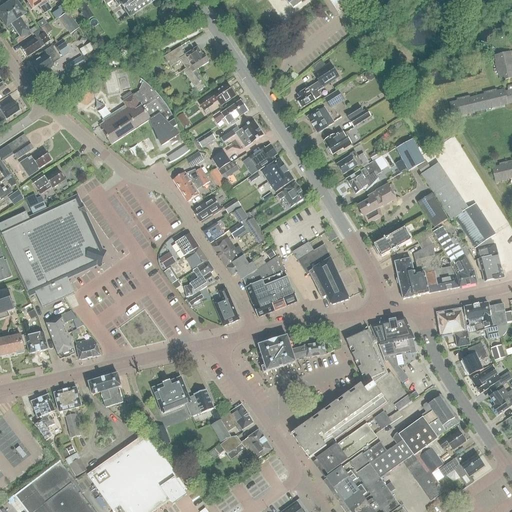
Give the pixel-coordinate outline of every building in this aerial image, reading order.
[(13,0),(12,1),(12,0),(7,3),(8,4),(0,9),(0,18),(5,26),(8,25),(10,28),(12,26),(19,36),(14,40),(18,45),(23,41),(31,35),(28,32),(19,17),(23,14),(13,0)] [(43,14),(47,12),(39,0),(25,0),(26,1),(25,2),(30,10),(37,5),(43,14)] [(51,9),(45,0),(39,0),(47,12),(51,9)] [(101,0),(104,4),(109,0),(112,0),(117,7),(120,5),(128,18),(154,1),(155,1),(154,0),(101,0)] [(285,0),(289,5),(290,5),(293,9),(301,3),(299,0),(285,0)] [(329,0),(338,13),(351,4),(347,0),(329,0)] [(58,9),(51,14),(55,20),(67,11),(61,3),(59,4),(60,6),(57,8),(58,9)] [(92,16),(85,5),(78,10),(85,21),(92,16)] [(58,18),(69,35),(79,28),(68,12),(58,18)] [(43,19),(36,24),(40,29),(46,24),(43,19)] [(34,40),(33,40),(32,40),(29,42),(29,43),(20,48),(26,57),(39,48),(43,45),(49,41),(44,33),(45,32),(42,28),(33,34),(36,38),(34,40)] [(53,45),(58,52),(66,47),(62,40),(53,45)] [(84,55),(94,49),(90,42),(80,49),(84,55)] [(354,47),(350,50),(355,58),(359,56),(362,54),(356,45),(354,47)] [(52,66),(51,64),(59,59),(53,51),(51,47),(43,52),(45,55),(31,64),(38,75),(42,73),(45,76),(51,72),(48,69),(52,66)] [(186,69),(183,71),(188,80),(197,93),(203,90),(202,89),(205,87),(198,77),(199,76),(195,71),(208,63),(207,62),(208,60),(206,56),(203,56),(203,55),(202,56),(197,48),(185,56),(180,47),(164,57),(170,67),(181,61),(186,69)] [(495,56),(498,69),(511,65),(509,53),(495,56)] [(81,57),(64,67),(68,74),(85,65),(81,57)] [(150,67),(154,75),(163,70),(158,62),(150,67)] [(322,87),(338,77),(332,67),(330,64),(314,75),(319,83),(313,86),(299,95),(301,98),(297,100),(298,101),(297,103),(300,107),(301,107),(302,108),(320,97),(317,92),(323,89),(322,87)] [(511,65),(498,69),(501,81),(511,78),(511,65)] [(368,72),(365,74),(365,78),(367,81),(371,82),(374,79),(374,75),(372,72),(368,72)] [(123,102),(125,107),(102,121),(104,123),(100,126),(104,131),(103,132),(111,145),(133,131),(150,120),(161,146),(165,144),(169,142),(171,145),(181,139),(178,128),(173,118),(167,108),(160,98),(152,90),(144,82),(139,92),(133,96),(123,102)] [(213,95),(212,94),(198,103),(204,112),(209,108),(208,107),(217,101),(220,106),(235,96),(227,85),(213,95)] [(330,109),(344,101),(337,90),(324,99),(330,109)] [(507,104),(505,93),(504,91),(497,93),(497,90),(490,92),(493,107),(507,104)] [(480,110),(493,107),(490,92),(483,93),(484,96),(477,98),(480,110)] [(466,114),(473,112),(480,110),(477,98),(470,99),(469,97),(463,98),(466,114)] [(453,117),(466,114),(463,98),(456,100),(456,103),(450,104),(453,117)] [(18,110),(13,102),(0,109),(0,122),(1,122),(1,121),(5,119),(6,118),(7,118),(10,117),(10,115),(18,110)] [(237,118),(247,112),(240,102),(222,114),(221,112),(212,117),(216,123),(224,118),(229,125),(232,123),(233,125),(239,121),(237,118)] [(346,115),(349,121),(363,113),(359,107),(346,115)] [(318,112),(318,111),(307,118),(316,132),(319,133),(328,127),(334,123),(324,108),(318,112)] [(366,111),(363,113),(349,121),(353,128),(370,117),(366,111)] [(182,114),(176,118),(183,129),(189,124),(182,114)] [(223,144),(236,135),(245,149),(263,136),(253,122),(239,131),(237,128),(220,139),(223,144)] [(334,136),(324,142),(328,147),(327,147),(328,148),(327,150),(330,154),(332,154),(332,155),(342,149),(344,149),(351,145),(348,141),(350,139),(346,133),(343,134),(342,131),(334,136)] [(202,148),(214,140),(210,133),(197,141),(202,148)] [(17,160),(33,149),(24,135),(8,146),(17,160)] [(396,149),(408,172),(425,162),(412,140),(396,149)] [(168,164),(176,160),(184,155),(191,149),(189,151),(186,146),(167,159),(169,163),(168,164)] [(276,156),(270,146),(269,146),(261,152),(259,151),(249,158),(258,171),(275,160),(273,157),(276,156)] [(44,166),(44,165),(51,160),(50,159),(50,158),(48,155),(47,155),(45,151),(38,155),(38,154),(32,158),(32,159),(28,161),(27,159),(20,164),(25,171),(27,170),(31,176),(38,171),(37,169),(38,168),(39,168),(40,168),(41,168),(44,166)] [(191,169),(204,160),(199,152),(186,161),(191,169)] [(358,168),(361,166),(362,168),(369,164),(363,154),(358,157),(354,152),(349,155),(350,157),(337,165),(343,175),(357,166),(358,168)] [(379,158),(376,152),(369,156),(372,162),(379,158)] [(223,153),(212,160),(219,170),(230,163),(223,153)] [(275,193),(293,181),(279,160),(261,172),(275,193)] [(359,172),(346,180),(351,188),(355,195),(366,188),(367,190),(378,179),(376,176),(382,173),(374,161),(363,168),(364,169),(359,172)] [(399,173),(406,170),(401,161),(394,164),(399,173)] [(219,172),(223,179),(239,170),(234,163),(219,172)] [(430,168),(426,163),(417,168),(421,174),(430,168)] [(495,182),(509,178),(505,163),(499,164),(499,167),(492,169),(495,182)] [(468,210),(438,164),(421,176),(451,222),(455,219),(474,249),(476,247),(478,250),(480,260),(477,261),(479,270),(481,271),(484,282),(503,278),(502,273),(495,245),(494,245),(490,238),(495,235),(476,205),(468,210)] [(173,181),(180,192),(205,176),(200,169),(193,174),(185,175),(184,173),(173,181)] [(64,180),(63,179),(64,178),(62,175),(60,175),(58,171),(51,176),(50,175),(45,178),(42,175),(32,182),(40,195),(51,188),(52,188),(53,188),(54,188),(57,186),(57,185),(64,180)] [(251,182),(259,177),(257,173),(248,178),(251,182)] [(198,194),(199,193),(196,188),(195,189),(194,189),(201,184),(203,187),(209,183),(205,176),(180,192),(187,203),(199,195),(198,194)] [(279,200),(284,197),(291,208),(305,198),(295,183),(281,193),(277,196),(279,200)] [(378,209),(379,209),(383,207),(396,200),(388,185),(375,192),(376,193),(368,197),(369,200),(357,207),(363,218),(364,217),(369,225),(368,223),(380,217),(378,209)] [(3,193),(0,188),(0,199),(1,201),(12,193),(9,189),(3,193)] [(19,190),(9,197),(14,205),(24,198),(19,190)] [(263,198),(266,203),(274,198),(270,193),(263,198)] [(431,194),(418,203),(434,228),(448,220),(431,194)] [(37,196),(25,201),(32,214),(46,208),(41,196),(38,198),(37,196)] [(198,208),(199,209),(193,212),(200,223),(212,215),(213,216),(221,211),(213,198),(205,204),(205,203),(198,208)] [(228,215),(240,206),(236,200),(223,208),(228,215)] [(395,201),(393,204),(394,207),(397,209),(400,209),(402,205),(401,202),(398,200),(395,201)] [(0,224),(0,231),(30,296),(36,294),(42,309),(64,299),(75,294),(66,276),(95,263),(99,264),(103,253),(99,251),(91,235),(76,201),(30,222),(26,212),(0,224)] [(239,224),(247,219),(241,208),(232,213),(239,224)] [(260,230),(253,218),(245,223),(251,232),(252,235),(260,230)] [(224,235),(220,230),(224,227),(220,221),(202,232),(210,244),(224,235)] [(245,223),(242,226),(246,232),(243,234),(244,237),(251,232),(245,223)] [(241,224),(228,232),(234,240),(243,234),(246,232),(242,226),(241,224)] [(451,263),(449,264),(451,267),(457,276),(459,288),(477,284),(474,272),(473,272),(465,256),(463,257),(456,245),(454,247),(442,227),(433,233),(451,263)] [(412,241),(405,229),(374,246),(381,258),(412,241)] [(418,244),(428,238),(433,236),(430,230),(415,238),(418,244)] [(327,234),(331,240),(336,237),(332,231),(327,234)] [(198,248),(190,235),(176,244),(184,257),(198,248)] [(432,244),(428,238),(418,244),(422,250),(413,255),(415,261),(418,276),(424,274),(441,271),(441,269),(438,255),(435,256),(432,244)] [(225,267),(244,255),(239,247),(234,250),(226,239),(213,248),(225,267)] [(308,243),(292,254),(307,276),(309,274),(316,288),(322,300),(327,297),(331,306),(349,300),(348,298),(337,273),(331,259),(330,259),(324,246),(313,252),(308,243)] [(1,291),(0,291),(0,293),(0,292),(0,281),(12,277),(6,261),(4,261),(3,260),(4,259),(0,248),(0,320),(9,318),(8,314),(9,314),(8,313),(15,310),(8,290),(1,292),(1,291)] [(184,258),(192,271),(207,261),(199,248),(184,258)] [(271,249),(265,253),(269,260),(275,256),(271,249)] [(175,263),(169,254),(159,260),(165,269),(175,263)] [(249,266),(243,257),(226,268),(232,277),(237,274),(241,281),(258,270),(266,265),(261,258),(249,266)] [(277,258),(266,265),(258,270),(243,280),(245,285),(247,288),(246,289),(248,294),(258,318),(274,311),(294,304),(296,299),(293,291),(292,292),(290,285),(284,272),(285,271),(280,262),(277,258)] [(428,294),(424,274),(418,276),(416,276),(416,274),(415,273),(413,272),(410,260),(395,263),(398,276),(397,276),(397,278),(396,280),(397,284),(399,285),(399,287),(400,287),(403,300),(428,294)] [(210,274),(214,271),(208,262),(193,272),(198,281),(187,288),(184,289),(187,298),(192,296),(199,292),(206,287),(215,282),(210,274)] [(451,267),(441,269),(441,271),(424,274),(428,294),(459,288),(456,276),(451,267)] [(179,280),(171,268),(163,273),(171,285),(179,280)] [(234,310),(226,290),(218,293),(223,304),(215,307),(219,316),(223,327),(239,320),(234,310)] [(192,296),(187,300),(191,306),(203,298),(199,292),(192,296)] [(141,305),(145,306),(144,309),(148,310),(150,304),(142,301),(141,305)] [(485,330),(488,341),(500,338),(502,337),(504,335),(505,333),(506,331),(507,328),(507,325),(503,305),(488,308),(488,304),(464,308),(467,321),(468,321),(469,328),(475,326),(476,333),(485,330)] [(74,354),(73,349),(64,324),(76,319),(71,312),(61,316),(46,322),(47,324),(46,325),(58,355),(59,359),(74,354)] [(442,316),(439,319),(440,319),(443,334),(450,333),(450,332),(456,331),(456,334),(454,335),(457,348),(469,346),(467,333),(465,333),(463,322),(462,322),(460,313),(460,314),(454,315),(453,314),(442,316)] [(380,325),(371,327),(379,346),(378,347),(384,364),(385,364),(384,362),(387,361),(392,369),(398,367),(395,355),(396,355),(396,354),(409,351),(410,352),(410,354),(415,352),(413,340),(414,340),(405,319),(395,321),(390,322),(380,324),(380,325)] [(30,333),(27,323),(22,324),(25,337),(29,355),(47,350),(43,333),(31,336),(31,333),(30,333)] [(406,394),(390,372),(388,374),(367,327),(366,327),(367,328),(360,334),(346,341),(355,362),(364,382),(291,435),(309,460),(390,401),(392,404),(406,394)] [(80,335),(77,330),(71,333),(73,338),(80,335)] [(21,336),(0,340),(0,356),(16,353),(17,355),(23,353),(23,352),(24,352),(23,346),(27,345),(25,336),(21,337),(21,336)] [(287,337),(259,346),(265,366),(261,368),(263,374),(268,373),(267,372),(295,363),(294,360),(303,358),(306,357),(306,359),(325,355),(325,354),(323,343),(304,347),(291,351),(287,337)] [(100,356),(96,345),(93,340),(75,344),(79,359),(80,361),(100,356)] [(469,376),(482,370),(479,362),(487,357),(481,344),(468,350),(471,357),(462,361),(466,370),(465,371),(467,376),(469,376)] [(490,349),(494,361),(505,357),(505,356),(504,356),(501,346),(490,349)] [(398,367),(392,369),(402,384),(407,380),(404,374),(403,374),(398,367)] [(492,367),(480,375),(471,381),(475,388),(474,389),(477,394),(479,394),(480,395),(489,389),(489,388),(498,382),(501,386),(511,378),(511,377),(509,372),(499,378),(492,367)] [(105,409),(123,403),(118,388),(121,388),(118,376),(89,385),(92,396),(100,393),(105,409)] [(181,378),(152,389),(162,414),(185,404),(190,402),(189,399),(181,378)] [(75,415),(74,409),(81,407),(81,406),(81,405),(81,402),(80,402),(76,388),(54,394),(58,413),(63,412),(65,418),(71,439),(81,437),(75,415)] [(495,406),(492,408),(498,416),(508,408),(511,405),(511,392),(511,391),(507,394),(504,388),(497,393),(497,392),(489,398),(495,406)] [(193,396),(194,397),(189,399),(190,402),(185,404),(190,418),(213,409),(205,391),(193,396)] [(42,419),(48,428),(55,425),(53,420),(51,421),(48,415),(54,412),(52,407),(53,407),(48,396),(31,403),(36,414),(35,416),(36,420),(42,417),(43,419),(42,419)] [(407,396),(394,406),(398,411),(411,402),(407,396)] [(402,463),(413,455),(414,457),(432,444),(438,440),(437,438),(449,429),(457,424),(440,398),(425,408),(428,414),(398,435),(402,441),(387,452),(370,465),(380,479),(402,463)] [(127,406),(130,418),(138,415),(134,404),(127,406)] [(231,412),(230,413),(230,414),(225,417),(230,425),(233,423),(236,427),(238,430),(241,431),(253,424),(241,406),(231,412)] [(392,424),(388,418),(383,412),(379,415),(386,427),(392,424)] [(398,412),(388,418),(392,424),(402,417),(398,412)] [(220,420),(218,413),(212,415),(215,423),(221,420),(220,420)] [(381,431),(386,427),(379,415),(373,419),(381,431)] [(41,421),(35,426),(48,446),(52,443),(49,439),(52,437),(41,421)] [(230,438),(227,433),(221,421),(211,427),(221,443),(230,438)] [(377,439),(366,424),(316,461),(327,476),(373,443),(374,444),(379,441),(377,439)] [(169,443),(163,426),(154,430),(160,447),(169,443)] [(236,437),(230,438),(214,450),(208,455),(212,460),(223,451),(227,455),(230,460),(233,458),(238,454),(242,459),(250,453),(256,461),(272,450),(259,433),(256,432),(256,433),(248,439),(241,443),(236,437)] [(466,442),(459,432),(451,437),(450,436),(438,445),(442,450),(448,445),(452,451),(466,442)] [(144,435),(87,476),(112,511),(120,506),(123,511),(152,511),(169,501),(172,505),(186,495),(183,491),(186,489),(175,473),(155,445),(144,435)] [(362,454),(326,480),(348,511),(403,511),(380,479),(370,465),(387,452),(380,443),(363,455),(362,454)] [(66,450),(69,455),(75,453),(72,447),(67,450),(66,450)] [(443,465),(431,449),(419,457),(431,474),(443,465)] [(417,461),(414,457),(413,455),(402,463),(403,463),(407,468),(417,461)] [(469,477),(483,467),(475,456),(467,462),(466,461),(461,464),(460,465),(461,466),(456,470),(451,462),(438,471),(444,478),(454,471),(466,487),(472,483),(469,477)] [(75,477),(85,471),(79,460),(69,465),(75,477)] [(421,467),(417,461),(407,468),(411,474),(421,467)] [(94,511),(82,495),(84,493),(76,483),(60,462),(15,497),(26,511),(94,511)] [(421,467),(411,474),(415,480),(426,473),(421,467)] [(427,474),(426,473),(415,480),(423,491),(436,482),(429,472),(427,474)] [(443,492),(436,482),(423,491),(430,502),(431,501),(434,499),(443,492)]
